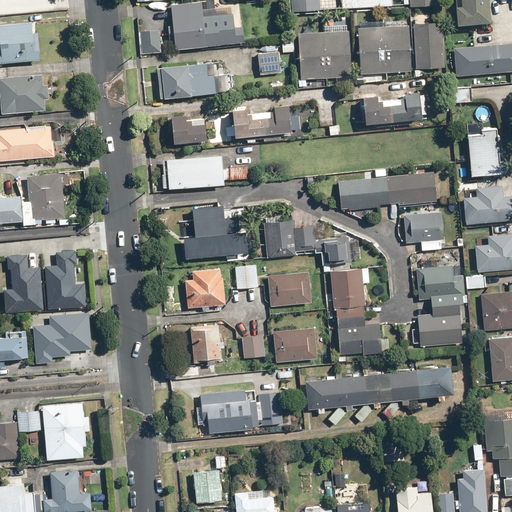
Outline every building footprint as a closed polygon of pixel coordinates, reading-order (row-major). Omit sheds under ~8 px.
[(200,0),(170,3),(175,49),(243,42),(241,24),(233,25),(232,12),(202,15),(200,0)] [(319,0),(289,0),(290,11),(320,8),(319,0)] [(462,0),(462,7),(456,7),(457,23),(489,21),(487,0),(462,0)] [(0,50),(0,62),(40,59),(38,31),(32,32),(31,20),(0,22),(0,40),(1,50),(0,50)] [(414,69),(442,68),(440,22),(413,23),(414,69)] [(408,24),(357,27),(359,73),(411,71),(408,24)] [(158,29),(139,30),(141,53),(160,51),(158,29)] [(348,30),(297,33),(299,79),(351,76),(348,30)] [(296,38),(283,38),(284,54),(296,53),(296,38)] [(455,76),(511,71),(511,41),(452,46),(455,76)] [(277,50),(256,52),(259,74),(280,71),(277,50)] [(206,63),(161,67),(164,98),(216,93),(214,74),(207,75),(206,63)] [(0,97),(1,113),(46,109),(45,98),(49,98),(48,83),(43,83),(43,73),(0,76),(0,97)] [(468,86),(448,88),(449,102),(470,100),(468,86)] [(422,117),(419,91),(405,92),(406,97),(380,99),(379,94),(364,96),(366,122),(422,117)] [(291,131),(288,104),(274,106),(274,111),(248,113),(248,108),(232,110),(235,136),(291,131)] [(186,114),(171,115),(174,143),(207,139),(205,122),(192,124),(192,119),(186,119),(186,114)] [(0,160),(54,155),(53,140),(51,140),(50,125),(0,129),(0,160)] [(481,134),(466,135),(469,175),(504,172),(503,161),(498,161),(495,127),(481,128),(481,134)] [(222,168),(222,155),(167,159),(169,187),(224,184),(223,179),(246,178),(245,166),(222,168)] [(27,174),(32,219),(65,216),(61,171),(27,174)] [(436,198),(433,171),(337,181),(340,208),(436,198)] [(475,196),(462,197),(464,224),(511,219),(511,194),(502,196),(501,185),(474,187),(475,196)] [(0,196),(0,222),(24,220),(22,195),(0,196)] [(235,231),(234,217),(223,218),(222,203),(192,206),(194,236),(183,237),(185,257),(248,251),(246,230),(235,231)] [(439,211),(402,215),(405,242),(420,240),(421,249),(439,248),(438,239),(442,238),(439,211)] [(293,219),(262,222),(266,258),(295,256),(295,250),(314,248),(314,252),(320,251),(321,263),(350,261),(348,236),(315,239),(314,224),(293,226),(293,219)] [(486,243),(474,244),(476,271),(511,268),(511,232),(486,235),(486,243)] [(49,306),(85,304),(83,283),(74,284),(73,262),(77,261),(76,248),(56,250),(57,263),(46,263),(49,306)] [(6,289),(7,309),(43,307),(40,265),(30,265),(29,252),(8,253),(9,266),(13,266),(15,288),(6,289)] [(451,264),(414,267),(417,299),(430,297),(431,313),(415,314),(418,345),(460,342),(457,302),(464,301),(462,274),(452,275),(451,264)] [(256,286),(254,265),(233,267),(235,288),(256,286)] [(219,266),(192,269),(193,278),(184,279),(187,307),(225,303),(222,275),(220,275),(219,266)] [(360,267),(329,270),(332,307),(334,307),(339,355),(381,351),(378,322),(365,323),(360,267)] [(307,270),(266,274),(269,305),(310,301),(307,270)] [(483,275),(464,276),(465,288),(483,287),(483,275)] [(511,289),(478,293),(482,330),(511,326),(511,289)] [(221,359),(218,323),(189,326),(193,362),(221,359)] [(32,331),(34,362),(47,361),(46,351),(88,348),(86,326),(32,331)] [(313,326),(272,331),(276,361),(316,356),(313,326)] [(0,334),(0,361),(32,358),(30,332),(0,334)] [(511,334),(486,337),(490,380),(511,378),(511,334)] [(263,355),(261,335),(240,337),(242,357),(263,355)] [(450,365),(304,380),(307,407),(453,392),(450,365)] [(245,388),(199,392),(202,419),(208,418),(209,432),(253,428),(253,425),(259,425),(256,399),(251,400),(250,398),(246,399),(245,388)] [(279,391),(257,394),(261,424),(282,422),(279,391)] [(399,405),(391,399),(380,411),(388,418),(399,405)] [(82,401),(42,405),(46,459),(84,456),(83,444),(87,444),(86,430),(90,429),(89,414),(84,415),(82,401)] [(371,409),(363,402),(353,415),(360,421),(371,409)] [(345,412),(337,405),(327,418),(334,424),(345,412)] [(17,412),(19,430),(40,428),(38,410),(17,412)] [(501,475),(503,494),(511,493),(511,416),(482,419),(484,449),(489,449),(490,457),(496,457),(497,475),(501,475)] [(0,458),(19,457),(16,421),(0,421),(0,458)] [(407,438),(382,439),(383,462),(408,461),(407,438)] [(229,464),(227,450),(216,451),(217,465),(229,464)] [(127,456),(110,457),(110,485),(128,484),(127,456)] [(455,477),(457,511),(485,511),(481,467),(461,469),(462,476),(455,477)] [(42,497),(43,511),(51,511),(92,508),(90,490),(79,491),(77,468),(49,471),(52,496),(42,497)] [(223,498),(219,469),(195,472),(198,501),(223,498)] [(333,472),(334,485),(344,484),(342,471),(333,472)] [(0,511),(26,511),(24,483),(0,485),(0,511)] [(432,511),(430,489),(394,493),(395,511),(432,511)] [(235,492),(236,511),(275,511),(273,495),(248,497),(248,491),(235,492)] [(434,492),(435,511),(451,511),(451,491),(434,492)] [(368,511),(367,499),(335,503),(336,511),(368,511)] [(511,511),(511,502),(497,504),(497,511),(511,511)]
